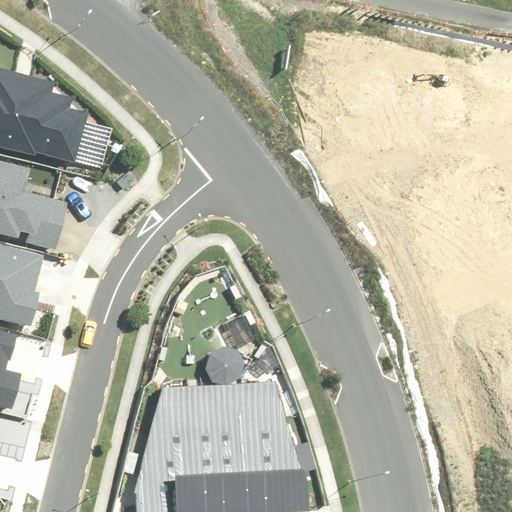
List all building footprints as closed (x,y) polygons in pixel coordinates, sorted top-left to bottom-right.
[(39,153),(74,162),(87,112),(68,107),(71,97),(52,92),(54,83),(0,68),(0,146),(38,156),(39,153)] [(206,115),(202,76),(175,79),(179,118),(206,115)] [(0,234),(56,249),(67,204),(28,194),(34,169),(0,160),(0,234)] [(0,316),(32,324),(40,292),(33,291),(42,255),(0,244),(0,316)] [(0,407),(14,411),(23,376),(4,371),(13,335),(0,331),(0,407)] [(133,485),(133,511),(224,511),(307,506),(301,465),(272,380),(163,381),(133,485)]
